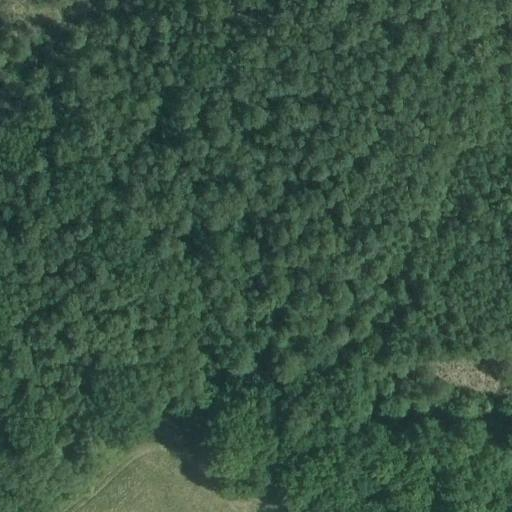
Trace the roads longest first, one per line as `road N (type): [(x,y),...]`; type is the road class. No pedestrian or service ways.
road 1 (track): [(239,496),(278,463),(331,438),(511,416)]
road 2 (track): [(36,511),(147,421),(168,421),(254,511)]
